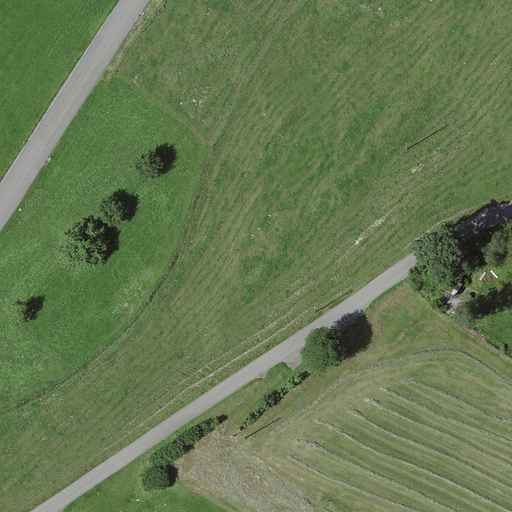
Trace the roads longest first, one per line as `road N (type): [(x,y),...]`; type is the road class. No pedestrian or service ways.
road 1 (residential): [(511,212),(456,235),(44,511)]
road 2 (unclassified): [(0,211),(137,0)]
